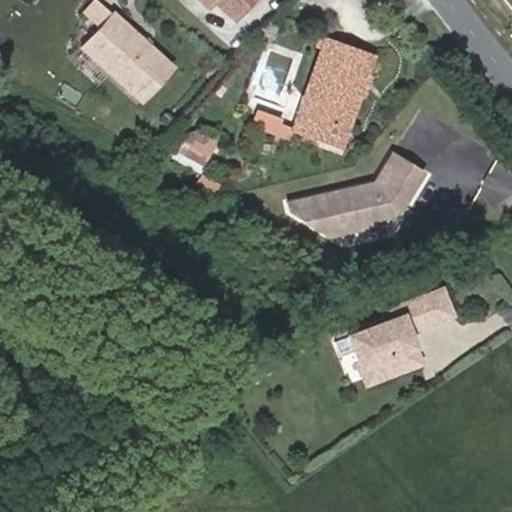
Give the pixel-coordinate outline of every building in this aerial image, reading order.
[(139,102),(170,67),(95,0),(85,12),(99,25),(79,48),(139,102)] [(200,0),(207,6),(213,0),(233,18),(249,0),(200,0)] [(339,145),(371,56),(324,39),(304,94),(324,101),(312,136),(339,145)] [(312,136),(324,101),(304,94),(292,128),(312,136)] [(278,123),(279,119),(255,111),(251,124),(284,136),(287,127),(278,123)] [(198,169),(213,141),(195,131),(192,138),(185,134),(173,156),(198,169)] [(391,176),(289,199),(292,211),(333,236),(364,229),(366,226),(388,220),(390,217),(402,214),(441,184),(419,155),(391,176)] [(219,186),(203,177),(200,183),(215,192),(219,186)] [(450,313),(440,288),(412,298),(422,324),(450,313)] [(362,346),(351,350),(364,383),(419,361),(411,340),(407,342),(403,332),(407,330),(422,324),(412,298),(396,305),(400,314),(392,317),(356,331),(362,346)] [(400,314),(396,305),(389,308),(392,317),(400,314)] [(411,340),(407,330),(403,332),(407,342),(411,340)] [(362,346),(356,331),(345,335),(351,350),(362,346)]
